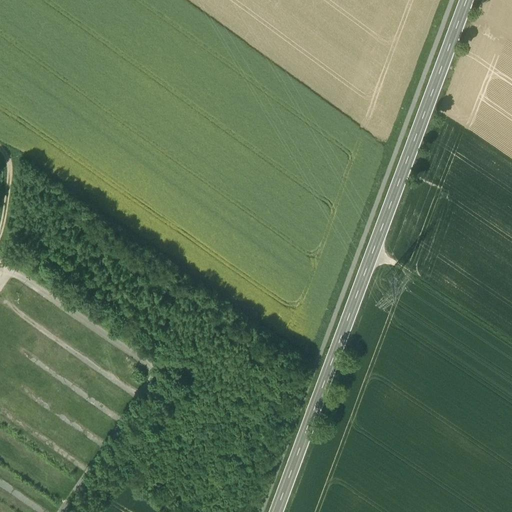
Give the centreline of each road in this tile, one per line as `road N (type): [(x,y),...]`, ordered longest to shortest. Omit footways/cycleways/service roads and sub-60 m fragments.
road 1 (tertiary): [(275,511),(466,0)]
road 2 (track): [(370,254),(511,345)]
